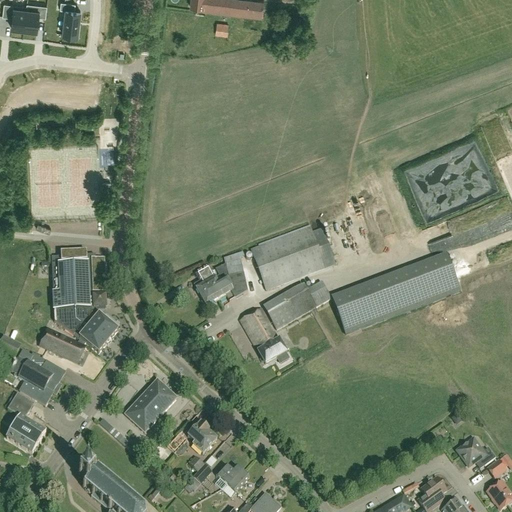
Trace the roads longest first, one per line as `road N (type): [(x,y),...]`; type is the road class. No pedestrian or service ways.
road 1 (tertiary): [(144,334),(121,245),(140,73)]
road 2 (tertiary): [(326,511),(302,479),(144,334)]
road 3 (residential): [(29,511),(31,490),(144,334)]
road 4 (residential): [(481,511),(439,463),(348,511)]
